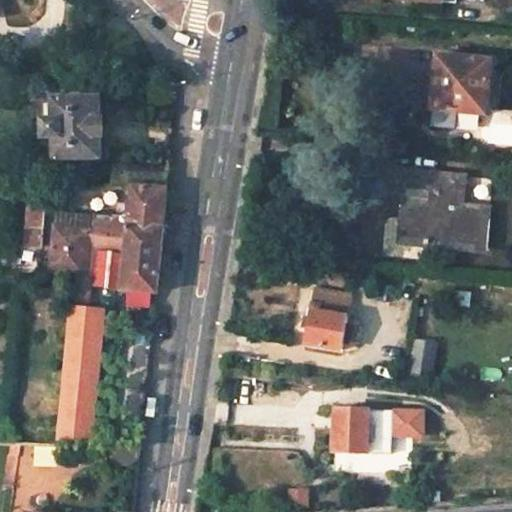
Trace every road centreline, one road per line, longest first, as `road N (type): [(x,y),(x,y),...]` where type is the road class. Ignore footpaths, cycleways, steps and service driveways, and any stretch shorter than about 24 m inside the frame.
road 1 (secondary): [(169,511),(238,57)]
road 2 (unknown): [(196,332),(344,358),(371,348),(394,306)]
road 3 (tertiary): [(132,0),(192,47),(238,57)]
